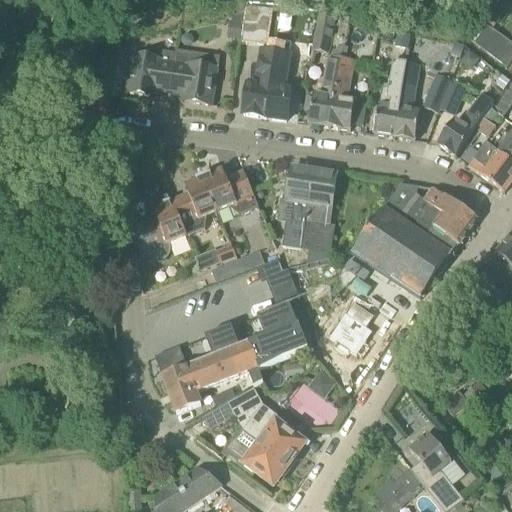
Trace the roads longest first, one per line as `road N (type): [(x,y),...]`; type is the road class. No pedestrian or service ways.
road 1 (unclassified): [(268,511),(159,426),(137,376),(120,131)]
road 2 (unclassified): [(503,219),(418,169),(236,139),(120,131)]
road 3 (unclassified): [(301,511),(503,219)]
road 4 (unclassified): [(0,135),(55,127),(120,131)]
